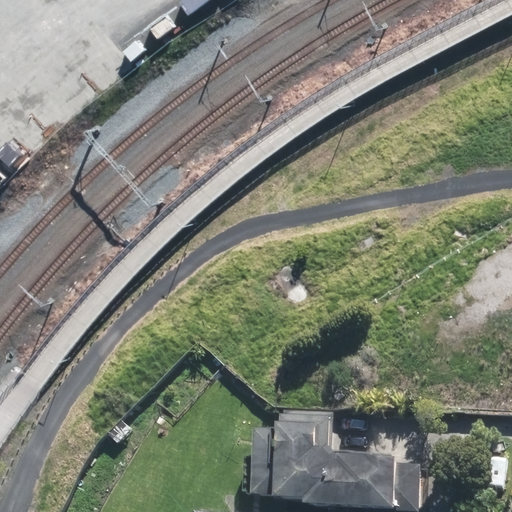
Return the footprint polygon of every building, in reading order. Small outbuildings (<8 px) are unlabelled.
[(493,264),(511,251),(511,220),(479,241),(493,264)] [(298,284),(282,295),(291,309),(308,297),(298,284)] [(511,334),(507,334),(507,327),(475,326),(475,333),(452,332),(440,343),(438,385),(430,385),(428,412),(511,415),(511,334)] [(418,511),(420,470),(392,469),(392,463),(377,463),(377,456),(331,455),(332,425),(327,425),(327,415),(284,414),(284,423),(279,423),(278,437),(254,436),(252,504),(273,505),(272,511),(418,511)] [(488,453),(484,486),(504,489),(508,456),(488,453)]
